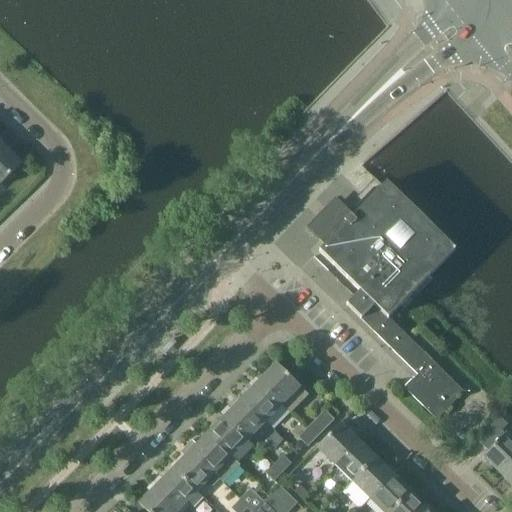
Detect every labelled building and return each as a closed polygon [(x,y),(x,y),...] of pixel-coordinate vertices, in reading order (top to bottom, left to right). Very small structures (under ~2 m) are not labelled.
[(3,147),(0,149),(0,185),(21,164),(3,147)] [(386,183),(382,187),(319,252),(359,292),(346,305),(374,332),(388,318),(388,319),(455,251),(386,183)] [(464,393),(388,319),(388,318),(374,332),(417,375),(404,389),(436,420),(458,398),(459,399),(461,397),(460,396),(464,393)] [(276,363),(258,381),(282,405),(291,413),(308,395),(276,363)] [(282,405),(258,381),(241,399),(265,422),(282,405)] [(265,422),(241,399),(224,416),(248,440),(265,422)] [(316,438),(334,420),(325,411),(307,429),(316,438)] [(248,440),(224,416),(207,434),(231,457),(248,440)] [(504,478),(511,469),(511,441),(501,431),(507,425),(498,416),(476,439),(488,451),(483,457),(504,478)] [(359,441),(341,424),(340,424),(317,447),(335,465),(359,441)] [(316,438),(307,429),(299,437),(308,446),(316,438)] [(231,457),(207,434),(190,451),(214,475),(220,480),(223,483),(240,466),(231,457)] [(376,459),(359,441),(335,465),(353,482),(376,459)] [(214,475),(190,451),(173,469),(197,492),(207,482),(213,487),(220,480),(214,475)] [(283,456),(274,465),(282,473),(291,464),(283,456)] [(393,475),(376,459),(353,482),(344,491),(361,508),(370,499),(393,475)] [(282,473),(274,465),(265,473),(274,481),(282,473)] [(197,492),(173,469),(156,486),(180,510),(197,492)] [(391,511),(410,492),(393,475),(370,499),(382,511),(391,511)] [(178,511),(180,510),(156,486),(139,504),(146,511),(178,511)] [(279,486),(271,494),(280,502),(288,494),(279,486)] [(247,492),(240,499),(248,507),(246,509),(249,511),(253,511),(254,511),(263,502),(252,492),(247,492)] [(425,511),(428,509),(410,492),(391,511),(425,511)] [(288,511),(289,511),(280,502),(271,494),(263,502),(272,511),(288,511)] [(289,511),(297,503),(288,494),(280,502),(289,511)] [(243,511),(246,509),(248,507),(240,499),(231,508),(235,511),(243,511)] [(272,511),(263,502),(254,511),(255,511),(272,511)]
